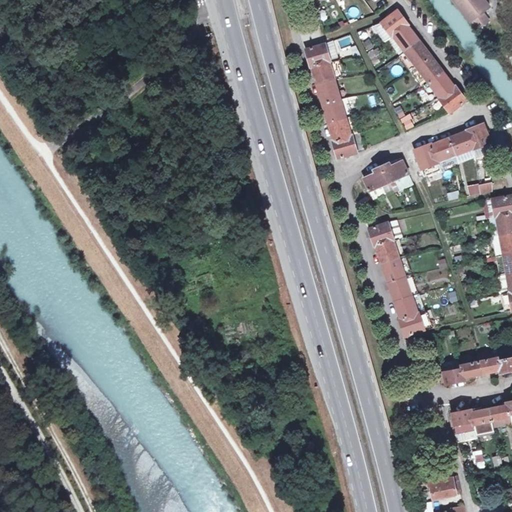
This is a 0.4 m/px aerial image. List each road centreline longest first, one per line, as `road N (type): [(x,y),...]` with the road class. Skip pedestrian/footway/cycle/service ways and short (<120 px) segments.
road 1 (primary): [(225,0),(368,511)]
road 2 (primary): [(398,511),(259,0)]
road 3 (unclassified): [(444,398),(401,345),(337,169)]
road 4 (unclassified): [(337,169),(293,0)]
road 5 (residential): [(482,110),(337,169)]
road 6 (unclassified): [(402,0),(482,110)]
